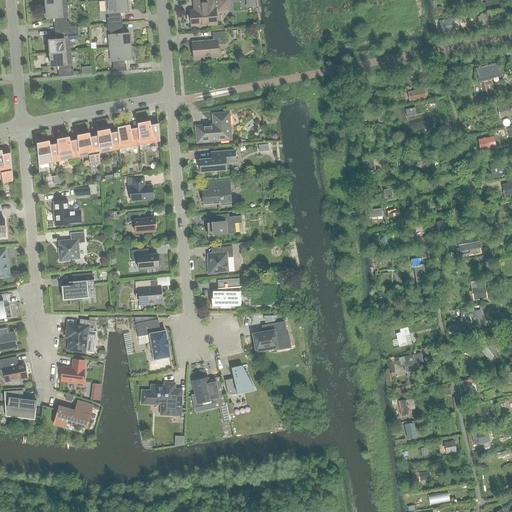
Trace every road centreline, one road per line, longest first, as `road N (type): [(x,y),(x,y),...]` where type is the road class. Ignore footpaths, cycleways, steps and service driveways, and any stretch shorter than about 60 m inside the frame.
road 1 (residential): [(170,97),(188,315),(209,337)]
road 2 (residential): [(39,348),(20,129)]
road 3 (residential): [(20,129),(170,97)]
road 4 (residential): [(20,129),(10,0)]
